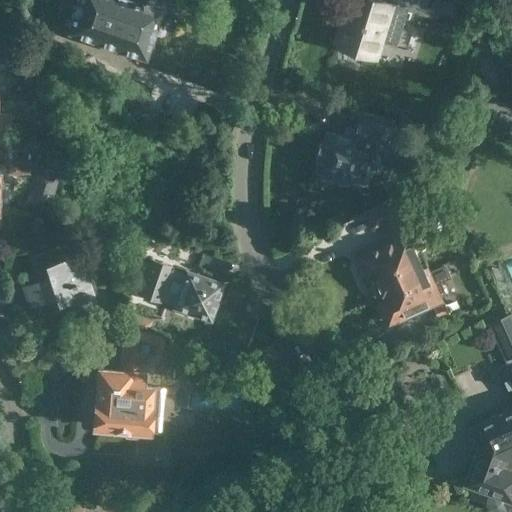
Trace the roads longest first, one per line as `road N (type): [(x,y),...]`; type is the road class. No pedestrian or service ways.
road 1 (residential): [(350,511),(355,432),(342,390),(291,322),(253,255),(242,215),(242,113),(270,0)]
road 2 (residential): [(14,511),(0,372)]
